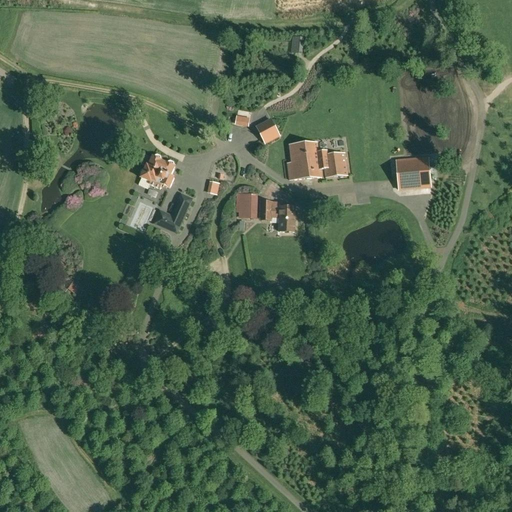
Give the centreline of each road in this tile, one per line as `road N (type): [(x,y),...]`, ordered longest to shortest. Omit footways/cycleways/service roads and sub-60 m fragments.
road 1 (track): [(28,73),(26,139),(1,276),(16,298),(150,377)]
road 2 (track): [(0,53),(28,73),(156,105),(228,148)]
